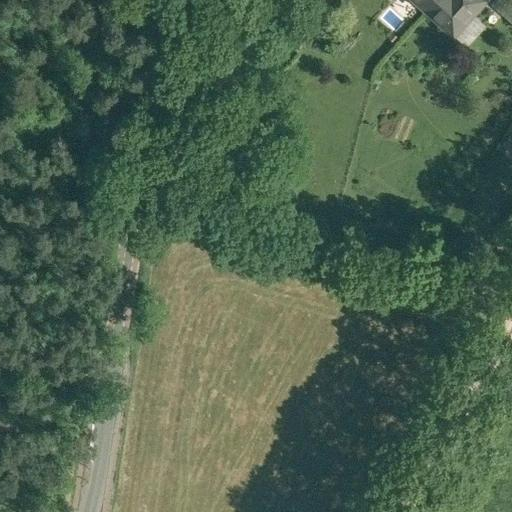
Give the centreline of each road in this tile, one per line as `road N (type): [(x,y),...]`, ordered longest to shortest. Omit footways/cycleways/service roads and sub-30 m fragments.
road 1 (tertiary): [(89,511),(166,0)]
road 2 (track): [(511,326),(402,511)]
